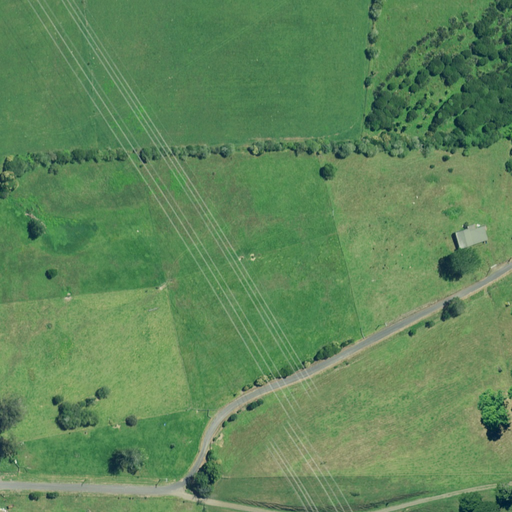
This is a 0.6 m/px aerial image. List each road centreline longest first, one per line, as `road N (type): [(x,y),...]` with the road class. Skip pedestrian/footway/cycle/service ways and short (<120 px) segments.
road 1 (unclassified): [(0,482),(172,487),(273,511)]
road 2 (unclassified): [(375,511),(511,490)]
